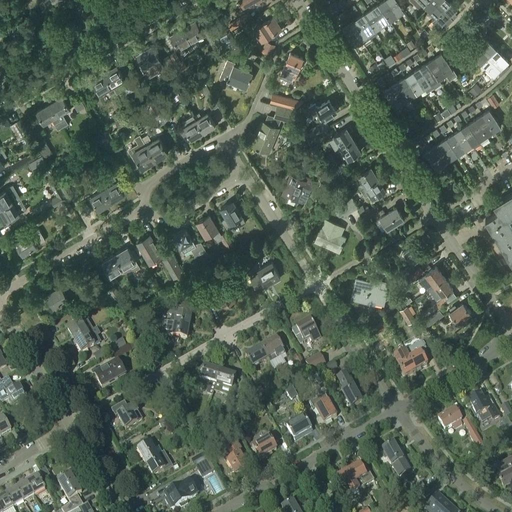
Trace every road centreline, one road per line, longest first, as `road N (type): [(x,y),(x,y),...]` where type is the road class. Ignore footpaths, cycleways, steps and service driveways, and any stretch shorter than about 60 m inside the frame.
road 1 (residential): [(69,427),(314,283)]
road 2 (residential): [(432,214),(294,0)]
road 3 (residential): [(0,103),(176,0)]
road 4 (residential): [(0,295),(149,208)]
road 5 (residential): [(396,411),(314,283)]
road 6 (residential): [(496,511),(441,467),(396,411)]
road 7 (residential): [(511,332),(432,214)]
road 8 (residential): [(69,427),(0,308)]
road 9 (residential): [(314,283),(432,214)]
road 10 (residential): [(396,411),(511,342)]
road 11 (residential): [(314,283),(243,174)]
